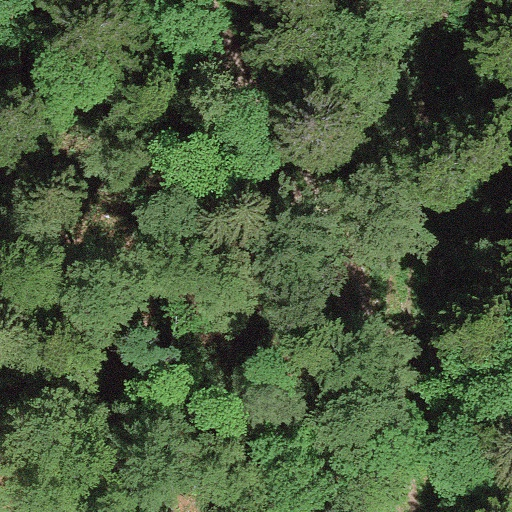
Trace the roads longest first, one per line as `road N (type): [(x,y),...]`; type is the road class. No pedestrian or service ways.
road 1 (track): [(413,511),(351,240),(191,0)]
road 2 (track): [(382,377),(431,34),(446,0)]
